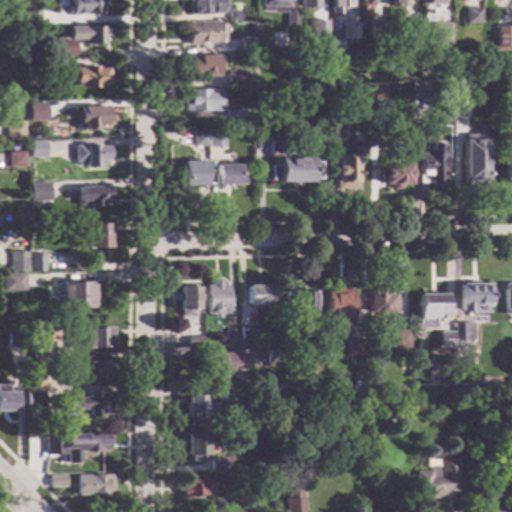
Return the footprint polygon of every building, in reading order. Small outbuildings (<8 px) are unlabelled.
[(107,0),(107,2),(102,2),(102,14),(70,15),(70,13),(67,13),(66,7),(70,7),(70,0),(107,0)] [(226,0),(226,9),(223,9),(223,13),(209,13),(209,15),(188,15),(188,0),(226,0)] [(288,0),(288,7),(284,7),(284,13),(272,13),(272,7),(269,7),(269,0),(288,0)] [(318,0),(319,8),(299,8),(299,0),(318,0)] [(350,0),(350,8),(330,8),(330,0),(350,0)] [(389,0),(390,8),(403,8),(402,0),(389,0)] [(480,24),(465,24),(465,8),(479,8),(480,8),(480,24)] [(450,23),(434,23),(434,9),(450,9),(450,23)] [(297,26),(286,26),(286,10),(297,10),(297,26)] [(39,11),(39,27),(24,27),(24,11),(39,11)] [(243,20),(228,20),(228,11),(243,11),(243,20)] [(328,37),(312,37),(312,21),(328,21),(328,37)] [(219,29),(224,29),(224,39),(218,39),(218,43),(187,45),(187,23),(219,22),(219,29)] [(387,39),(370,39),(370,22),(387,22),(387,39)] [(436,23),(435,44),(448,44),(449,24),(436,23)] [(357,40),(341,40),(341,24),(357,24),(357,40)] [(511,47),(494,47),(494,25),(511,25),(511,47)] [(108,36),(102,36),(102,44),(83,45),(83,40),(74,40),(74,56),(59,56),(58,41),(67,41),(66,27),(108,26),(108,36)] [(418,45),(402,45),(402,27),(418,27),(418,45)] [(255,53),(240,53),(239,38),(255,38),(255,53)] [(219,76),(199,77),(199,78),(185,78),(184,56),(218,55),(219,76)] [(43,62),(43,78),(42,78),(42,81),(41,84),(38,87),(34,89),(27,89),(24,88),(24,79),(26,78),(25,62),(43,62)] [(95,69),(108,68),(108,85),(104,85),(104,86),(95,86),(95,88),(83,88),(83,87),(73,87),(73,68),(95,67),(95,69)] [(246,86),(226,87),(226,71),(246,71),(246,86)] [(470,107),(471,83),(455,83),(455,107),(470,107)] [(385,84),(385,99),(369,100),(369,84),(385,84)] [(426,95),(411,95),(411,84),(426,84),(426,95)] [(220,111),(182,111),(182,90),(220,89),(220,111)] [(471,115),(454,115),(454,98),(471,98),(471,115)] [(46,121),(27,121),(27,104),(45,104),(46,121)] [(95,106),(105,106),(105,125),(98,125),(98,129),(77,130),(77,124),(73,121),(73,115),(77,111),(77,107),(88,106),(88,104),(95,104),(95,106)] [(244,126),(225,125),(225,109),(245,109),(244,126)] [(344,125),(345,125),(345,139),(329,139),(330,124),(333,124),(333,118),(344,118),(344,125)] [(23,138),(4,138),(5,121),(12,121),(23,121),(23,138)] [(224,147),(208,147),(208,130),(224,130),(224,147)] [(207,146),(191,146),(191,131),(207,131),(207,146)] [(479,140),(485,140),(485,187),(461,187),(461,141),(469,141),(469,137),(479,137),(479,140)] [(283,159),(310,159),(310,162),(319,162),(319,179),(311,179),(311,183),(276,183),(276,180),(268,180),(268,166),(277,166),(277,159),(278,159),(278,156),(268,157),(268,140),(283,140),(283,159)] [(44,141),(44,157),(29,158),(28,141),(44,141)] [(365,158),(356,158),(356,189),(335,189),(335,151),(343,151),(343,142),(365,142),(365,158)] [(443,182),(429,182),(429,184),(416,184),(416,154),(422,154),(422,151),(429,151),(429,143),(443,143),(443,182)] [(96,147),(105,146),(106,165),(97,165),(97,168),(83,168),(83,164),(74,164),(74,162),(73,162),(73,146),(96,145),(96,147)] [(24,167),(6,168),(6,152),(24,152),(24,167)] [(202,162),(204,162),(204,187),(196,188),(196,186),(181,186),(181,162),(196,162),(196,159),(202,159),(202,162)] [(511,159),(502,159),(502,182),(511,182),(511,159)] [(408,184),(400,185),(400,189),(390,189),(390,185),(381,185),(381,180),(375,180),(375,168),(381,168),(381,164),(389,164),(389,160),(407,160),(408,184)] [(238,173),(242,173),(242,182),(238,182),(238,186),(214,186),(214,165),(238,165),(238,173)] [(48,201),(29,202),(28,184),(47,183),(48,201)] [(107,198),(108,198),(108,205),(97,205),(97,206),(86,207),(86,205),(76,206),(76,187),(106,187),(107,198)] [(107,225),(111,225),(112,247),(107,247),(107,248),(84,249),(84,241),(82,241),(82,236),(75,236),(74,224),(107,223),(107,225)] [(25,272),(8,272),(8,251),(26,252),(25,272)] [(44,272),(27,272),(26,254),(43,254),(44,272)] [(24,274),(24,291),(1,291),(1,273),(24,274)] [(221,285),(227,285),(227,314),(219,314),(219,318),(211,318),(211,315),(204,315),(204,286),(209,286),(209,280),(221,280),(221,285)] [(95,282),(95,308),(61,309),(61,283),(95,282)] [(477,285),(487,285),(487,307),(486,307),(486,312),(458,312),(458,285),(469,285),(469,282),(477,282),(477,285)] [(511,314),(503,314),(502,289),(505,289),(505,283),(511,283),(511,314)] [(270,305),(245,306),(245,286),(270,285),(270,305)] [(384,295),(391,295),(391,297),(396,297),(396,312),(391,312),(391,313),(366,314),(366,285),(384,285),(384,295)] [(197,310),(192,310),(192,317),(179,317),(179,310),(178,310),(178,287),(196,287),(197,310)] [(306,292),(314,292),(314,312),(305,312),(305,326),(283,326),(283,310),(289,310),(289,299),(290,299),(290,293),(300,293),(300,289),(306,289),(306,292)] [(352,324),(325,324),(325,289),(352,289),(352,324)] [(446,319),(434,319),(435,329),(414,329),(414,319),(417,319),(417,295),(445,295),(446,319)] [(472,341),(465,341),(465,349),(455,349),(455,340),(453,340),(453,323),(471,323),(472,341)] [(114,347),(70,348),(70,328),(113,327),(114,347)] [(235,344),(225,344),(224,330),(235,330),(235,344)] [(251,330),(252,345),(237,345),(237,330),(251,330)] [(25,348),(6,348),(6,331),(25,331),(25,348)] [(408,348),(392,348),(392,331),(408,331),(408,348)] [(452,348),(438,348),(438,332),(452,332),(452,348)] [(201,347),(186,347),(186,337),(201,337),(201,347)] [(362,355),(350,355),(350,339),(362,339),(362,355)] [(53,359),(32,360),(31,342),(53,341),(53,359)] [(496,343),(497,346),(493,349),(490,348),(489,344),(492,341),(496,343)] [(280,367),(265,367),(265,346),(280,346),(280,367)] [(239,365),(229,365),(229,372),(223,372),(223,378),(212,378),(212,372),(205,372),(205,363),(201,363),(201,354),(239,353),(239,365)] [(107,373),(110,373),(110,381),(86,382),(86,372),(80,372),(80,362),(86,362),(86,361),(107,360),(107,373)] [(44,390),(26,390),(26,373),(44,372),(44,390)] [(0,385),(7,385),(7,393),(16,393),(16,411),(0,411),(0,385)] [(244,405),(229,405),(229,391),(244,391),(244,405)] [(45,412),(27,413),(26,394),(44,393),(45,412)] [(202,397),(205,397),(205,405),(214,404),(214,417),(203,417),(203,424),(191,424),(191,415),(185,416),(184,398),(186,398),(186,396),(202,395),(202,397)] [(104,398),(111,398),(111,415),(98,415),(98,417),(84,417),(84,415),(66,415),(66,398),(85,398),(85,396),(104,396),(104,398)] [(107,434),(110,434),(111,450),(100,450),(100,452),(83,452),(83,451),(76,451),(76,435),(83,435),(83,433),(107,432),(107,434)] [(209,453),(204,453),(204,460),(192,461),(192,455),(186,455),(186,433),(208,432),(209,453)] [(45,448),(48,448),(48,459),(29,459),(28,435),(45,434),(45,448)] [(467,475),(458,475),(458,491),(446,491),(446,496),(441,500),(427,500),(427,494),(416,495),(416,471),(429,471),(429,468),(438,468),(439,476),(442,476),(442,458),(466,458),(467,475)] [(227,472),(211,472),(211,462),(226,462),(227,472)] [(114,493),(76,494),(76,476),(114,475),(114,493)] [(214,488),(216,487),(216,496),(202,496),(202,497),(188,498),(188,496),(182,496),(181,475),(213,475),(214,488)] [(49,476),(49,488),(64,488),(64,476),(49,476)] [(303,511),(303,492),(287,492),(287,511),(303,511)] [(252,511),(236,511),(236,503),(252,503),(252,511)]
